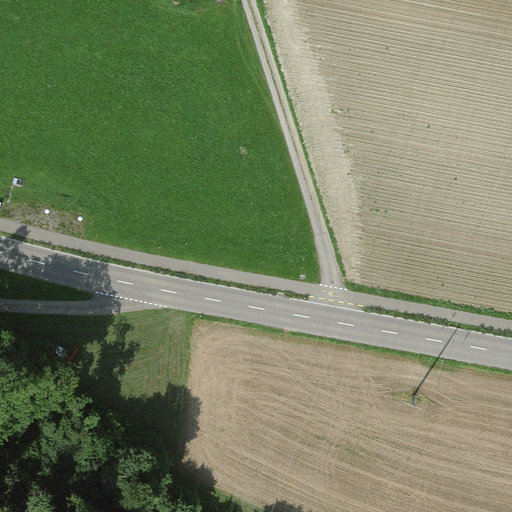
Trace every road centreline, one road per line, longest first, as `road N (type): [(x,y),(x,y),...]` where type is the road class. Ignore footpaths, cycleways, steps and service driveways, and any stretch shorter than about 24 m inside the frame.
road 1 (tertiary): [(0,251),(153,288),(511,354)]
road 2 (track): [(250,0),(345,324)]
road 3 (track): [(0,306),(108,305),(153,288)]
